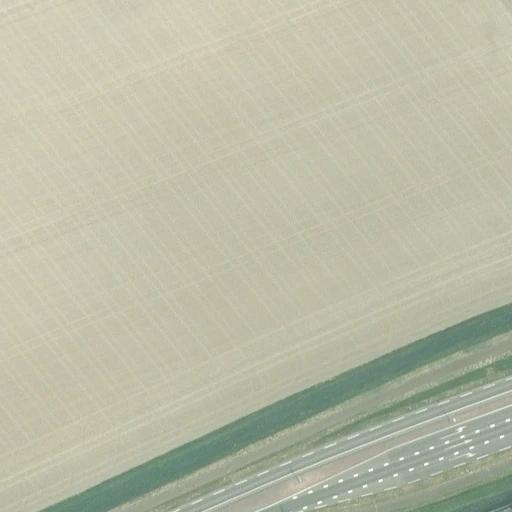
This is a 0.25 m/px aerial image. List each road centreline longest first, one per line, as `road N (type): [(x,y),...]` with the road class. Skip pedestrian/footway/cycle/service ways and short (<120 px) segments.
road 1 (secondary): [(511,388),(185,511)]
road 2 (secondary): [(280,511),(511,428)]
